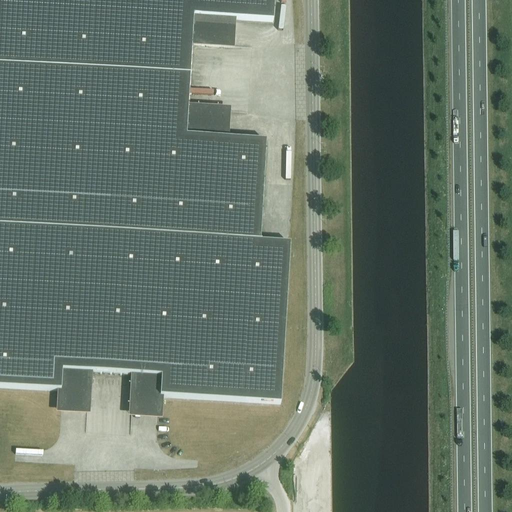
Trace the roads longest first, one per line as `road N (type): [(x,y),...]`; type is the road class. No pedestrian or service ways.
road 1 (unclassified): [(0,493),(218,484),(261,465),(294,429),(314,385),(310,0)]
road 2 (trunk): [(486,511),(479,0)]
road 3 (trunk): [(458,0),(463,511)]
